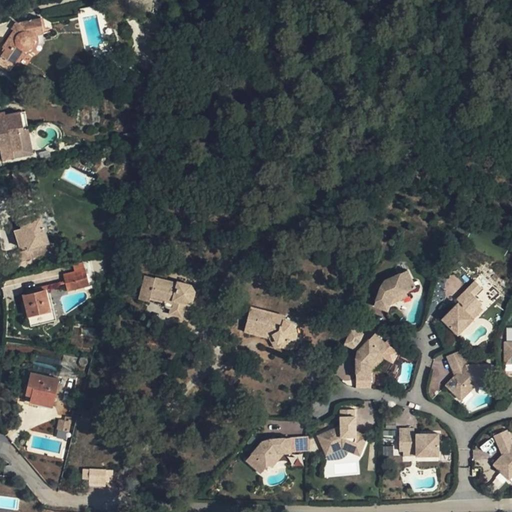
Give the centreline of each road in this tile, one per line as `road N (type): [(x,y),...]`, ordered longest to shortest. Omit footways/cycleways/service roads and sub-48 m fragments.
road 1 (residential): [(265,511),(57,499),(0,453)]
road 2 (residential): [(511,505),(352,511)]
